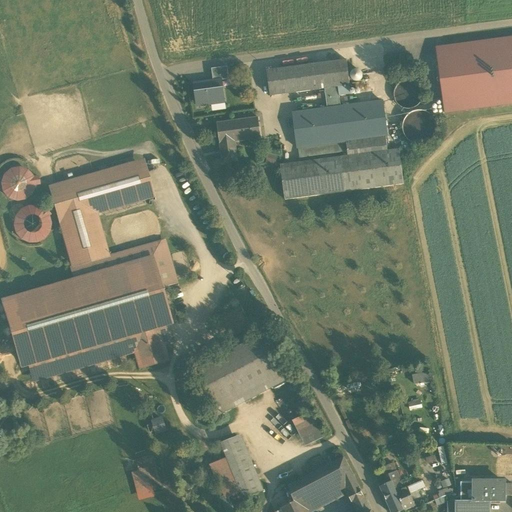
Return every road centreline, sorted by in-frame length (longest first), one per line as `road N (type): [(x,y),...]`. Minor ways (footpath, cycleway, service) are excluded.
road 1 (residential): [(135,0),(167,105),(380,511)]
road 2 (track): [(511,22),(154,70)]
